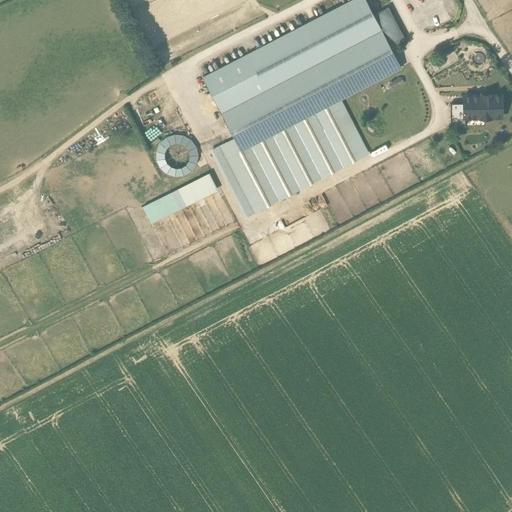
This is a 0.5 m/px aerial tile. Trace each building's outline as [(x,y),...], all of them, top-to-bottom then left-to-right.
[(365,0),(351,0),(202,77),(234,138),(241,151),(338,100),(400,68),(390,48),(373,15),(365,0)] [(373,15),(390,48),(404,41),(387,8),(373,15)] [(400,78),(389,84),(392,89),(403,83),(400,78)] [(501,95),(464,96),(464,104),(464,118),(501,117),(501,95)] [(366,155),(338,100),(241,151),(234,138),(212,150),(247,217),(366,155)] [(464,118),(464,104),(450,104),(450,126),(464,125),(464,118)] [(162,143),(158,148),(157,155),(157,161),(159,167),(163,173),(169,176),(175,178),(181,178),(188,176),(193,172),(197,166),(198,160),(198,153),(196,147),(192,142),(186,138),(180,136),(174,137),(167,139),(162,143)] [(211,175),(142,203),(149,220),(218,193),(211,175)] [(0,253),(23,243),(17,231),(20,230),(14,217),(28,210),(24,201),(0,211),(0,253)]
